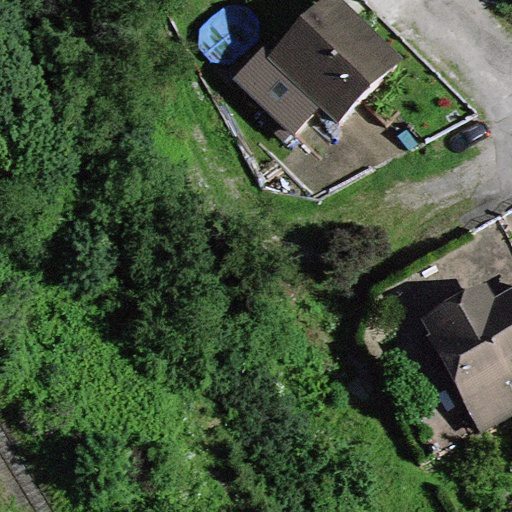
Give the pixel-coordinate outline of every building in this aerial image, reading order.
[(343,13),(333,3),(275,63),(339,125),(397,65),(343,13)] [(139,49),(182,30),(171,4),(128,23),(139,49)] [(213,99),(201,72),(181,81),(192,108),(213,99)] [(192,108),(181,81),(158,90),(169,117),(192,108)] [(170,202),(222,177),(209,149),(157,174),(170,202)] [(260,164),(220,187),(232,208),(272,186),(260,164)] [(241,244),(256,271),(305,244),(290,217),(241,244)] [(308,249),(264,273),(278,299),(322,275),(308,249)] [(219,299),(220,291),(206,266),(199,265),(175,279),(173,288),(188,310),(196,312),(219,299)] [(427,322),(433,331),(488,300),(483,292),(454,308),(427,322)] [(290,342),(333,318),(320,295),(277,319),(290,342)] [(488,300),(433,331),(437,340),(433,342),(482,432),(511,415),(511,297),(493,309),(488,300)] [(338,329),(294,354),(306,375),(350,350),(338,329)]
